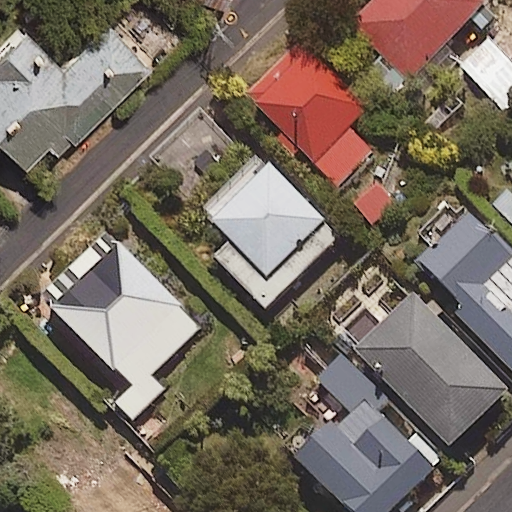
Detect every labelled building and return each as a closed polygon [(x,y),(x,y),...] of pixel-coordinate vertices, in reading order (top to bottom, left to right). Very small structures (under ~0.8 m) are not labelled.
[(194,0),(218,9),(221,0),(194,0)] [(354,28),(410,83),(488,4),(483,0),(372,0),(377,5),(354,28)] [(55,61),(17,21),(0,37),(0,138),(21,160),(42,140),(54,152),(148,63),(103,16),(55,61)] [(511,104),(511,54),(507,59),(492,43),(462,71),(504,113),(511,104)] [(249,100),(284,137),(274,146),(291,165),(302,155),(335,191),(372,155),(349,131),(369,112),(306,46),(249,100)] [(341,238),(263,159),(206,214),(236,246),(220,262),(267,310),(341,238)] [(380,182),(353,207),(374,228),(400,203),(380,182)] [(511,253),(474,216),(424,266),(466,307),(458,315),(511,369),(511,253)] [(201,328),(113,240),(47,305),(125,384),(110,399),(134,422),(165,391),(151,377),(201,328)] [(508,398),(417,299),(361,351),(451,450),(508,398)] [(397,511),(449,459),(347,359),(321,385),(349,413),(300,462),(351,511),(397,511)] [(192,511),(123,445),(68,503),(77,511),(192,511)]
